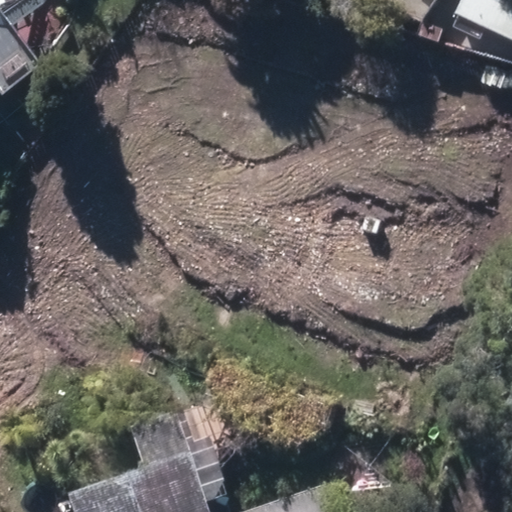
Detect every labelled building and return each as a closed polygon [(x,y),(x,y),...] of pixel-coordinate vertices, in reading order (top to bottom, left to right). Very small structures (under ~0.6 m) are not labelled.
[(511,0),(470,0),(460,20),(511,46),(511,0)] [(0,98),(18,85),(0,61),(0,98)] [(375,296),(396,224),(347,209),(326,281),(375,296)] [(73,500),(76,511),(206,511),(191,462),(73,500)] [(270,511),(340,511),(333,490),(270,511)]
